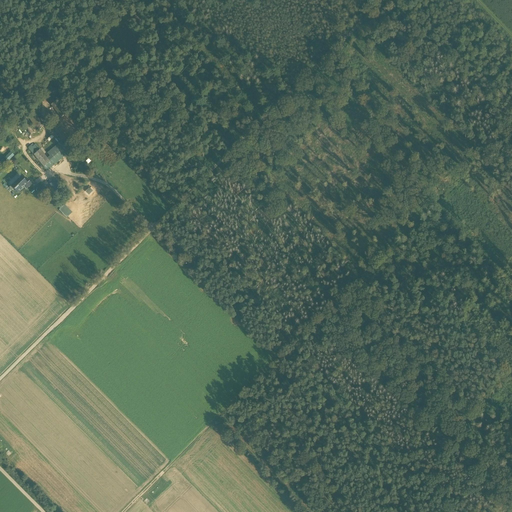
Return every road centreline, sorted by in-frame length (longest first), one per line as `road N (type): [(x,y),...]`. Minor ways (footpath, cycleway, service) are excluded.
road 1 (track): [(123,511),(511,123)]
road 2 (unclassified): [(383,0),(0,377)]
road 3 (track): [(126,0),(0,125)]
